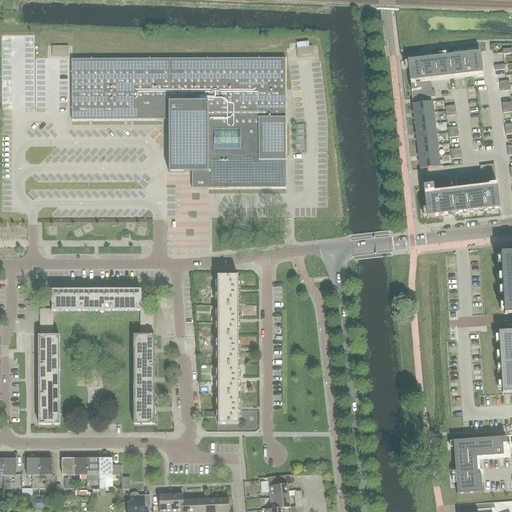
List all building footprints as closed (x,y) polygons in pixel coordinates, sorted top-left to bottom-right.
[(52,47),(52,57),(68,57),(68,47),(52,47)] [(313,57),(312,47),(296,49),(297,59),(313,57)] [(423,59),(407,61),(410,86),(411,92),(417,91),(416,85),(420,84),(419,81),(477,74),(477,78),(483,77),(480,52),(435,57),(423,59)] [(207,189),(285,189),(285,89),(285,60),(72,60),(72,121),(168,121),(169,173),(207,173),(207,189)] [(432,102),(412,105),(414,116),(433,114),(432,102)] [(433,114),(414,116),(415,127),(434,124),(433,114)] [(434,124),(415,127),(416,137),(436,135),(434,124)] [(436,135),(416,137),(418,148),(437,146),(436,135)] [(437,146),(418,148),(419,159),(438,156),(437,146)] [(438,156),(419,159),(420,170),(440,168),(438,156)] [(429,186),(423,187),(424,197),(427,218),(442,216),(458,214),(499,209),(497,188),(434,196),(433,192),(430,192),(429,186)] [(511,253),(500,254),(504,315),(511,314),(511,253)] [(217,305),(222,305),(228,305),(238,305),(238,277),(217,277),(217,305)] [(51,291),(51,310),(51,312),(52,312),(81,312),(81,305),(81,291),(68,291),(68,290),(66,290),(63,290),(63,291),(51,291)] [(81,291),(81,305),(81,312),(111,312),(111,291),(98,291),(98,290),(93,290),(93,291),(81,291)] [(141,312),(141,310),(141,291),(128,291),(126,290),(123,290),(123,291),(111,291),(111,312),(140,312),(141,312)] [(228,305),(222,305),(217,305),(217,335),(238,335),(238,305),(228,305)] [(511,331),(498,332),(502,393),(511,392),(511,325),(511,331)] [(217,365),(223,365),(228,365),(238,365),(238,335),(217,335),(217,365)] [(134,366),(147,366),(154,366),(154,336),(133,336),(134,366)] [(38,367),(45,366),(52,366),(60,366),(59,337),(38,337),(38,367)] [(228,365),(223,365),(217,365),(217,395),(223,395),(238,395),(238,365),(228,365)] [(52,366),(45,366),(38,367),(38,396),(60,396),(60,366),(52,366)] [(155,396),(154,366),(147,366),(134,366),(134,396),(148,396),(155,396)] [(238,395),(223,395),(217,395),(218,425),(239,425),(238,395)] [(38,426),(45,425),(60,425),(60,396),(38,396),(38,426)] [(155,396),(148,396),(134,396),(134,425),(155,425),(155,396)] [(497,438),(453,442),(457,495),(482,493),(481,483),(478,483),(476,458),(503,456),(502,444),(502,439),(502,438),(500,438),(501,441),(497,441),(497,438)] [(3,476),(3,480),(10,479),(10,476),(16,476),(16,460),(3,460),(3,476)] [(39,479),(39,460),(26,460),(27,476),(32,476),(32,489),(29,489),(29,497),(38,497),(39,497),(39,489),(36,489),(36,484),(43,484),(42,480),(42,479),(39,479)] [(42,479),(42,480),(44,480),(44,476),(52,476),(51,460),(39,460),(39,479),(42,479)] [(75,479),(75,476),(74,460),(62,460),(62,476),(67,476),(67,479),(75,479)] [(74,460),(75,476),(80,476),(80,480),(87,480),(87,460),(74,460)] [(99,460),(87,460),(87,480),(94,480),(94,476),(99,476),(99,460)] [(121,466),(112,466),(112,460),(99,460),(99,476),(99,479),(105,479),(112,479),(112,476),(121,476),(121,466)] [(267,478),(268,487),(270,499),(288,497),(287,485),(284,485),(283,477),(267,478)] [(130,478),(127,478),(122,478),(121,490),(129,490),(130,478)] [(127,504),(127,511),(147,511),(148,511),(150,511),(150,497),(138,497),(138,495),(136,494),(132,494),(130,495),(131,497),(129,497),(130,504),(127,504)] [(182,495),(170,496),(171,511),(182,511),(182,501),(182,495)] [(171,511),(170,496),(159,496),(159,511),(171,511)] [(270,499),(271,510),(283,509),(284,509),(289,509),(288,497),(270,499)] [(42,499),(35,499),(32,502),(32,506),(35,509),(42,509),(45,506),(45,502),(42,499)] [(205,511),(205,500),(193,501),(193,511),(205,511)] [(216,511),(216,500),(205,500),(205,511),(216,511)] [(228,511),(228,500),(216,500),(216,511),(228,511)] [(193,511),(193,501),(182,501),(182,511),(193,511)]
